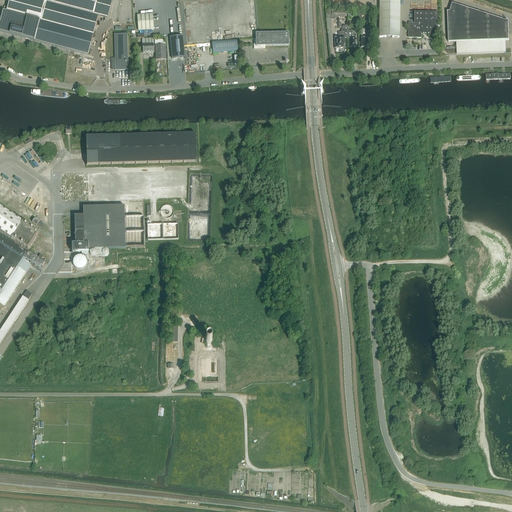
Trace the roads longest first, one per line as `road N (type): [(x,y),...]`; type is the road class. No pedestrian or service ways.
road 1 (secondary): [(364,511),(316,148),(308,2)]
road 2 (residential): [(0,395),(232,396),(244,410),(249,465),(305,468)]
road 3 (track): [(337,266),(371,267),(383,420),(403,472),(427,483),(511,493)]
road 4 (unclassified): [(294,75),(124,91),(21,80),(0,69)]
road 5 (track): [(371,267),(446,258),(445,146),(511,139)]
road 6 (track): [(0,489),(236,511)]
road 7 (unclassified): [(326,73),(511,64)]
